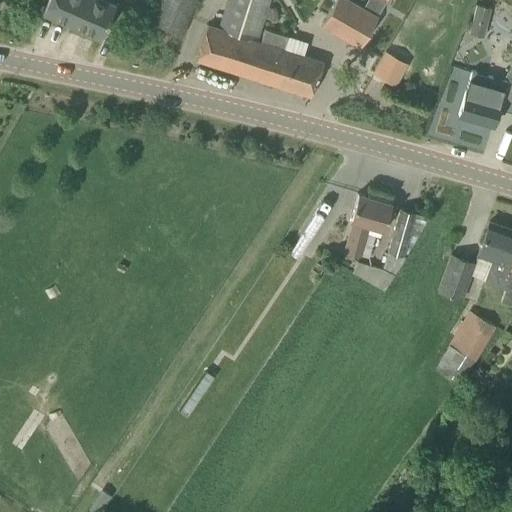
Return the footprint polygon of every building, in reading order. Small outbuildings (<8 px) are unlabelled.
[(115,5),(103,0),(47,0),(42,13),(100,39),(115,5)] [(159,0),(151,20),(182,33),(195,0),(159,0)] [(226,0),(217,31),(206,27),(202,40),(196,59),(310,95),(316,76),(320,64),(302,58),(307,42),(264,28),(263,31),(260,40),(257,39),(270,0),(226,0)] [(377,14),(352,0),(334,0),(321,24),(359,46),(377,14)] [(476,4),(468,33),(484,37),(491,8),(476,4)] [(390,55),(373,72),(391,91),(408,74),(390,55)] [(470,75),(464,95),(459,114),(492,124),(498,104),(499,103),(503,87),(501,86),(485,82),(485,80),(487,75),(472,70),(470,75)] [(382,229),(383,230),(391,202),(358,193),(350,220),(353,221),(344,251),(360,256),(361,255),(368,257),(374,235),(379,237),(382,229)] [(296,255),(323,215),(311,207),(284,247),(296,255)] [(352,272),(383,290),(393,274),(428,216),(400,208),(382,268),(358,261),(352,272)] [(511,246),(511,229),(489,221),(482,240),(477,256),(475,262),(451,253),(437,291),(462,300),(471,274),(485,278),(483,281),(493,285),(511,246)] [(511,246),(493,285),(504,289),(500,300),(511,304),(511,246)] [(449,343),(445,350),(435,367),(460,382),(474,360),(475,361),(496,326),(468,310),(448,343),(449,343)] [(203,373),(178,410),(186,415),(213,376),(208,373),(205,371),(203,373)]
